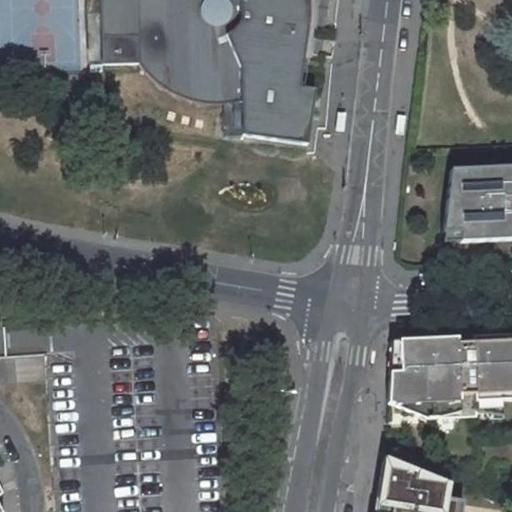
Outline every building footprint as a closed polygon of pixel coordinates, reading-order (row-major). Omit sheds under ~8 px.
[(83,0),(85,62),(132,60),(140,70),(150,79),(155,83),(173,92),(192,97),(204,99),(211,99),(224,97),(237,94),(239,129),(304,136),(310,81),(295,79),(303,9),(302,0),(83,0)] [(511,167),(448,170),(440,234),(458,233),(458,243),(511,240),(511,167)] [(458,233),(440,234),(439,244),(458,243),(458,233)] [(44,323),(48,380),(56,511),(223,511),(210,314),(44,323)] [(511,400),(511,336),(471,338),(471,344),(456,345),(456,339),(390,342),(386,404),(425,419),(475,418),(475,410),(475,403),(499,401),(511,400)] [(500,412),(499,401),(475,403),(475,410),(500,412)] [(452,484),(386,457),(378,505),(392,507),(391,511),(463,511),(465,503),(450,500),(452,484)]
